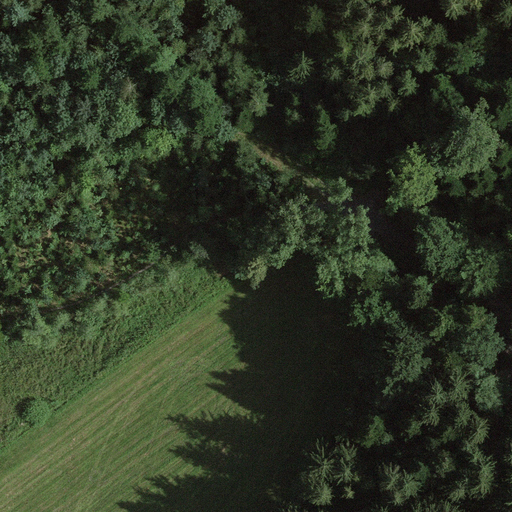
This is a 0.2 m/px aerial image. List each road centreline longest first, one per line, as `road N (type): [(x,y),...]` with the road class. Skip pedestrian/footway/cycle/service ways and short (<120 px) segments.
road 1 (track): [(356,189),(295,138),(204,110),(128,120),(0,173)]
road 2 (track): [(509,283),(446,227),(404,202),(356,189)]
